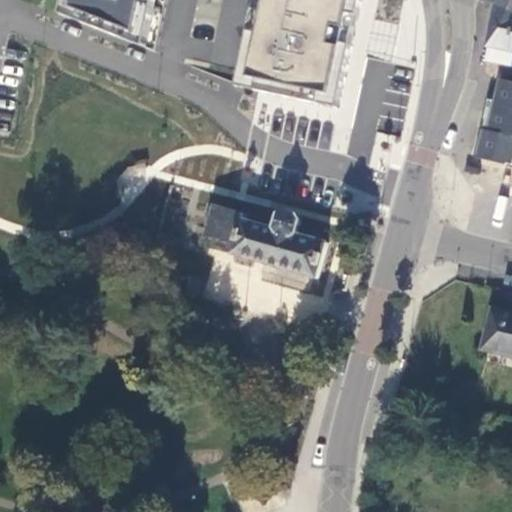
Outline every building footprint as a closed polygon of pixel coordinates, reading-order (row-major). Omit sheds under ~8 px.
[(166,0),(65,0),(62,17),(154,52),(166,0)] [(363,0),(258,0),(241,88),(341,109),(363,0)] [(511,0),(498,0),(494,11),(511,14),(511,0)] [(511,14),(494,11),(489,44),(484,62),(511,67),(511,14)] [(476,158),(511,167),(511,166),(511,84),(499,82),(491,115),(497,116),(497,118),(498,118),(503,122),(500,135),(483,131),(476,158)] [(203,248),(317,281),(327,246),(296,236),(300,224),(298,219),(286,215),(280,217),(276,231),(245,222),(247,217),(214,207),(203,248)] [(511,317),(492,313),(482,350),(511,357),(511,317)]
